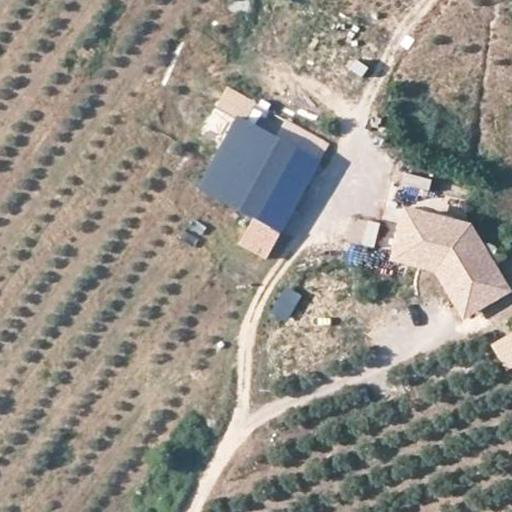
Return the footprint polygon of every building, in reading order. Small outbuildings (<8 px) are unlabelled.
[(222,88),(200,138),(230,151),(252,101),(222,88)] [(382,139),(388,114),(372,110),(366,135),(382,139)] [(320,169),(296,156),(257,226),(281,239),(320,169)] [(433,195),(437,181),(405,173),(401,187),(433,195)] [(465,203),(468,191),(442,186),(439,197),(465,203)] [(481,244),(476,248),(465,229),(462,224),(410,211),(398,257),(440,268),(467,313),(507,289),(495,269),(499,266),(502,261),(502,254),(500,250),(497,246),(492,243),(486,242),(481,244)] [(324,249),(351,257),(358,231),(331,224),(324,249)] [(465,229),(476,248),(481,244),(470,225),(465,229)] [(289,325),(304,298),(287,288),(272,315),(289,325)]
